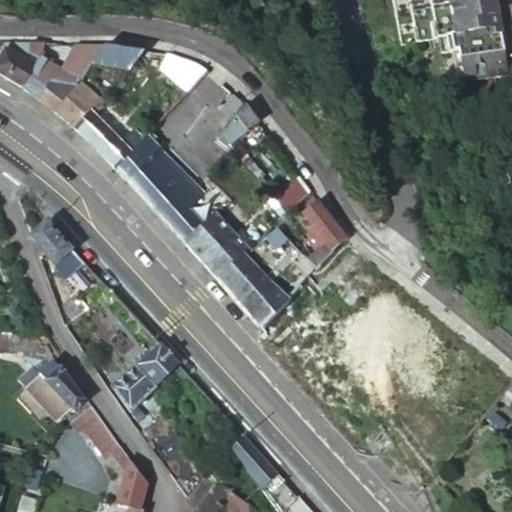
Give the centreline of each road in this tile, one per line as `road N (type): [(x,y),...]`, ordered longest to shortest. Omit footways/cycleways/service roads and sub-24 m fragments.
road 1 (primary): [(366,511),(75,194),(0,129)]
road 2 (residential): [(402,267),(359,233),(218,60),(185,41),(143,34),(0,29)]
road 3 (residential): [(163,511),(163,488),(51,328),(0,154)]
road 4 (residential): [(350,0),(365,30),(402,267)]
road 5 (residential): [(511,360),(402,267)]
